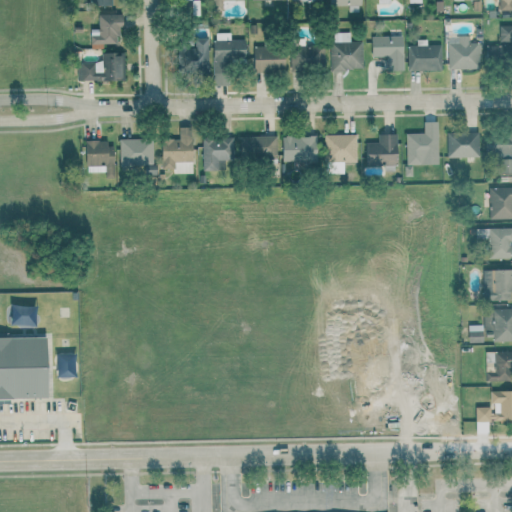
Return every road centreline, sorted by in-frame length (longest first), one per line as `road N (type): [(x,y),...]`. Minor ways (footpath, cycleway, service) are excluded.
road 1 (residential): [(0,458),(511,449)]
road 2 (residential): [(96,109),(511,99)]
